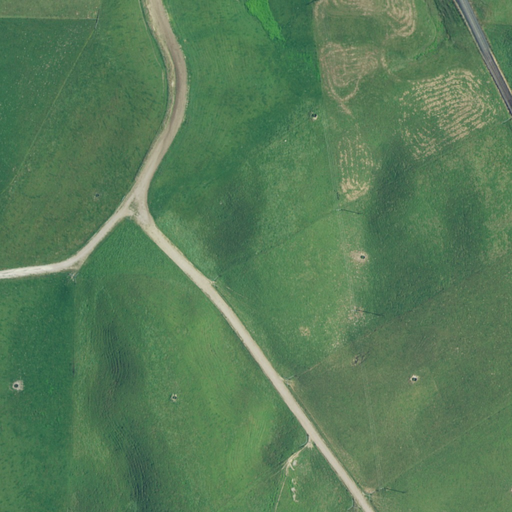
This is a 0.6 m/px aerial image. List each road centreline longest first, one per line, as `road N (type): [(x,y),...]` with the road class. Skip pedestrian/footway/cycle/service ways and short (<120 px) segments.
road 1 (track): [(369,511),(243,333),(133,204)]
road 2 (track): [(156,0),(177,90),(133,204),(65,263),(0,271)]
